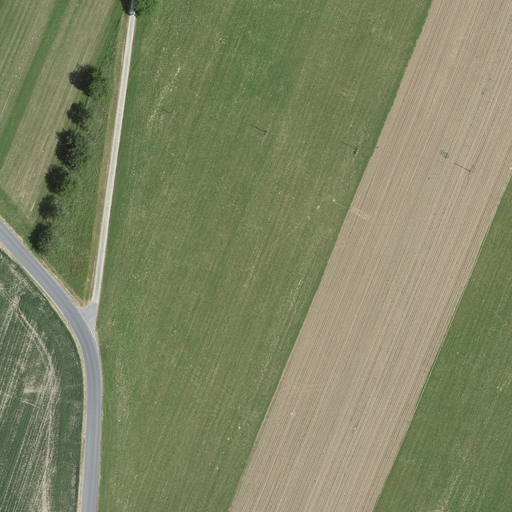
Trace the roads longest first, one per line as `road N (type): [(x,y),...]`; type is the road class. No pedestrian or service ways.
road 1 (track): [(81,329),(94,302),(135,0)]
road 2 (tertiary): [(0,229),(66,305),(89,347),(89,511)]
